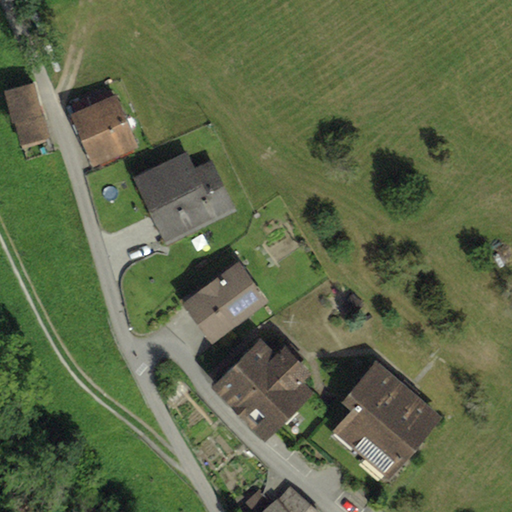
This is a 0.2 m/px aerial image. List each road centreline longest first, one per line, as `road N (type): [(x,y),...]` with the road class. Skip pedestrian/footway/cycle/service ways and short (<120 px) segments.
road 1 (unclassified): [(26,0),(64,108),(124,344)]
road 2 (unclassified): [(124,344),(163,346),(187,391),(328,511)]
road 3 (unclassified): [(124,344),(174,469),(204,511)]
